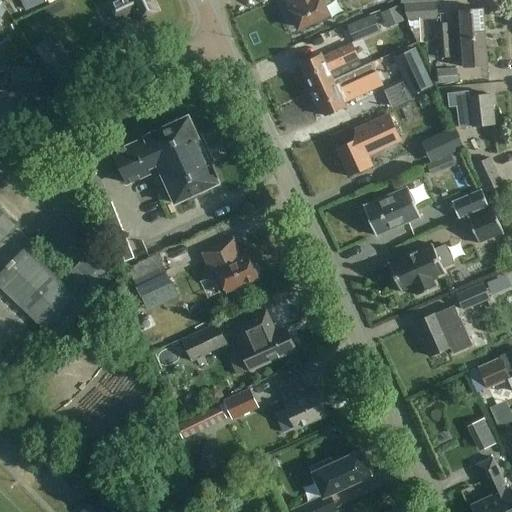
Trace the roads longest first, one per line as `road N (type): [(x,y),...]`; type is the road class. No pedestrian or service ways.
road 1 (residential): [(441,511),(215,33)]
road 2 (residential): [(215,33),(38,154),(0,164)]
